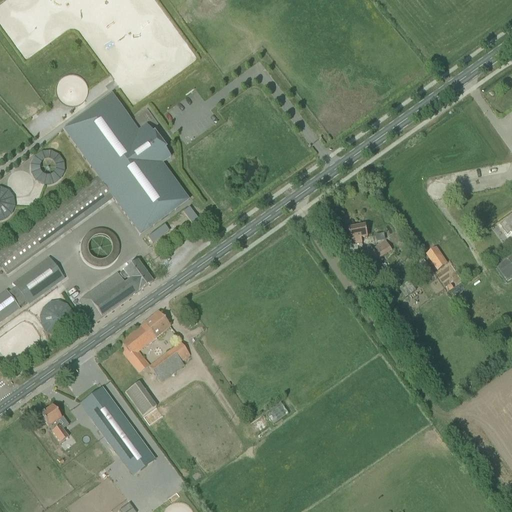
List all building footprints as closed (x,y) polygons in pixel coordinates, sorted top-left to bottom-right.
[(62,130),(98,180),(1,251),(0,251),(0,266),(6,275),(111,198),(140,237),(189,201),(163,165),(171,159),(165,151),(166,149),(154,132),(152,133),(146,125),(138,131),(111,95),(62,130)] [(61,152),(31,154),(32,185),(63,183),(61,152)] [(0,189),(0,221),(7,224),(16,195),(0,189)] [(195,230),(202,225),(189,208),(183,213),(195,230)] [(169,232),(165,226),(148,238),(152,245),(169,232)] [(366,226),(349,229),(351,241),(352,246),(362,244),(361,239),(368,238),(366,226)] [(369,246),(347,260),(357,275),(363,271),(362,270),(392,250),(386,242),(373,251),(369,246)] [(426,256),(437,272),(448,265),(436,249),(426,256)] [(507,283),(511,279),(511,257),(496,269),(507,283)] [(452,271),(460,268),(456,259),(448,262),(452,271)] [(50,260),(14,286),(28,305),(63,278),(50,260)] [(79,302),(94,324),(118,307),(138,293),(152,283),(138,262),(123,272),(124,272),(119,275),(124,281),(128,278),(130,281),(124,285),(117,275),(79,302)] [(385,285),(382,287),(386,293),(395,286),(393,282),(386,286),(385,285)] [(0,324),(19,310),(18,309),(8,294),(6,292),(0,297),(0,324)] [(34,317),(48,334),(73,315),(59,298),(34,317)] [(123,346),(118,349),(139,374),(149,367),(138,353),(146,346),(147,347),(154,341),(156,340),(156,339),(170,328),(158,313),(121,343),(123,346)] [(150,368),(160,384),(184,366),(181,363),(190,357),(181,344),(159,361),(150,368)] [(141,417),(156,407),(139,382),(124,392),(141,417)] [(91,419),(133,477),(153,463),(101,392),(93,398),(102,411),(91,419)] [(273,424),(288,413),(281,403),(266,414),(273,424)] [(95,504),(113,490),(118,487),(109,476),(108,477),(83,443),(75,448),(63,431),(69,427),(63,418),(61,420),(52,407),(40,416),(49,429),(49,428),(52,432),(52,433),(73,463),(68,467),(87,492),(95,504)]
